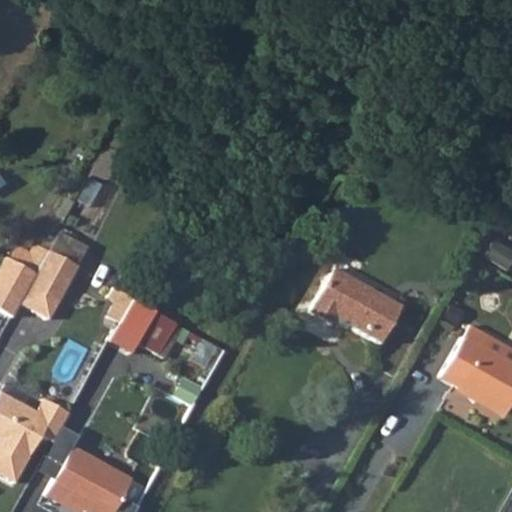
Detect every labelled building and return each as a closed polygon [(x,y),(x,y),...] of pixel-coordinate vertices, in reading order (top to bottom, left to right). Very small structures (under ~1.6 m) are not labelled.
[(28,279),(12,307),(39,322),(67,270),(40,255),(28,279)] [(12,307),(28,279),(0,259),(0,316),(5,319),(12,307)] [(329,275),(349,287),(353,281),(332,269),(329,275)] [(353,281),(349,287),(329,275),(307,312),(330,324),(333,320),(376,345),(398,308),(353,281)] [(150,353),(167,325),(124,301),(107,331),(150,353)] [(475,353),(457,344),(436,384),(502,418),(511,399),(511,357),(481,341),(475,353)] [(40,441),(48,426),(27,414),(0,398),(0,480),(6,484),(32,437),(40,441)] [(34,401),(27,414),(48,426),(40,441),(46,444),(54,428),(61,416),(34,401)] [(83,511),(107,511),(124,481),(65,448),(39,496),(55,505),(58,498),(77,508),(83,511)] [(68,511),(74,511),(77,508),(58,498),(55,505),(68,511)]
